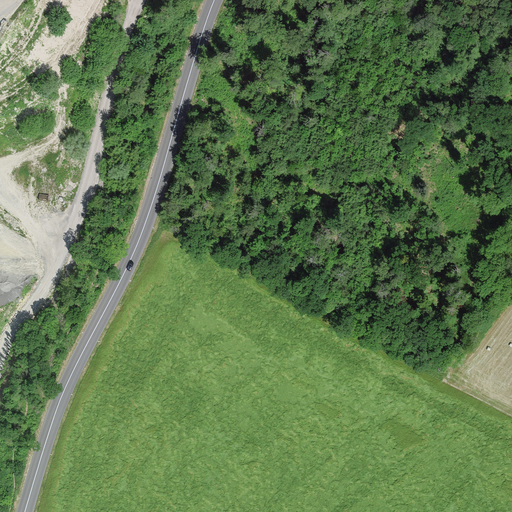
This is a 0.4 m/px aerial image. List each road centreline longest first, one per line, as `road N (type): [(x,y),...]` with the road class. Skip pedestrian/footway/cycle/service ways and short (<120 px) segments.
road 1 (tertiary): [(24,511),(65,385),(145,221),(214,0)]
road 2 (track): [(511,415),(322,320)]
